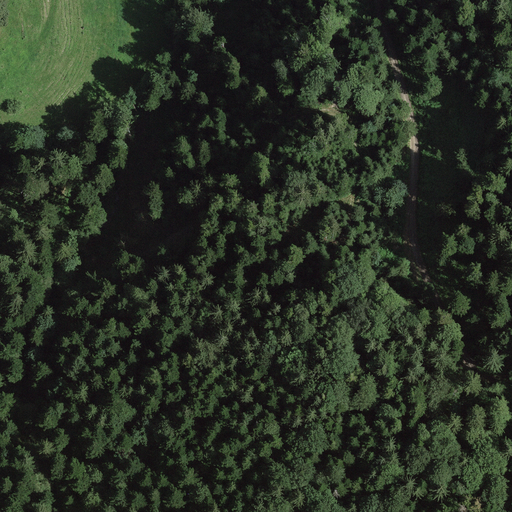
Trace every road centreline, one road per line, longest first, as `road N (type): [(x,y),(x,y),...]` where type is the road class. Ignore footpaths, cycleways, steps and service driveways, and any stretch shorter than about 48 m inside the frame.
road 1 (track): [(183,254),(266,139),(296,115),(335,109),(355,130),(361,172),(326,308),(355,365),(383,383),(430,392),(480,380),(511,359)]
road 2 (track): [(376,0),(413,124),(411,251),(452,342),(480,380)]
road 3 (track): [(182,0),(154,80),(98,114),(71,154),(70,213)]
